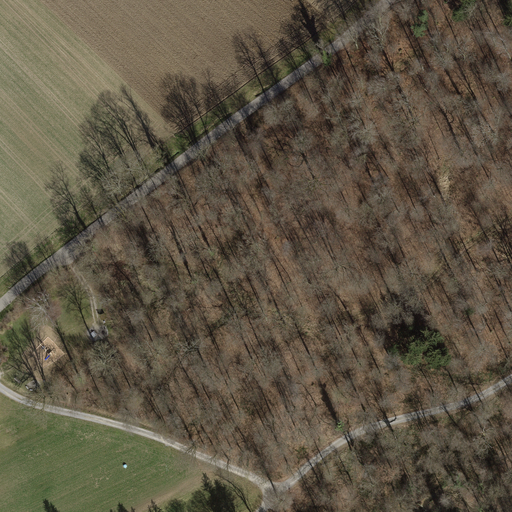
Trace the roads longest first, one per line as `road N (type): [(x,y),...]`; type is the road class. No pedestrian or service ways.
road 1 (unclassified): [(0,309),(380,0)]
road 2 (track): [(0,385),(36,406),(116,424),(288,489)]
road 3 (track): [(288,489),(336,444),(511,380)]
